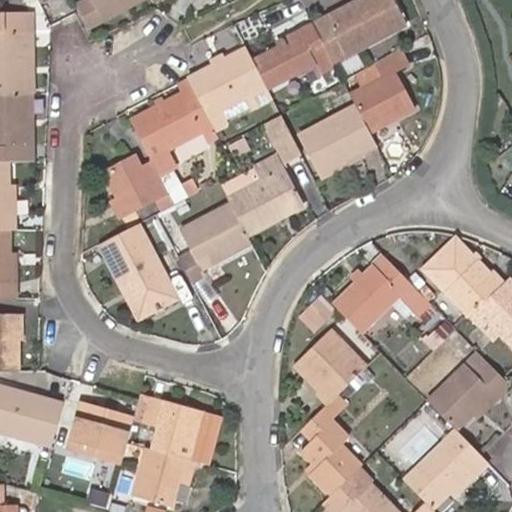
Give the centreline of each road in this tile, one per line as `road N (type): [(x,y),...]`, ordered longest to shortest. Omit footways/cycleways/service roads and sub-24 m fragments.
road 1 (residential): [(100,78),(67,120),(61,248),(80,304),(116,345),(255,376)]
road 2 (residential): [(255,376),(271,308),(298,267),(359,222),(439,199)]
road 3 (residential): [(439,199),(463,67),(437,0)]
road 4 (residential): [(261,511),(255,376)]
